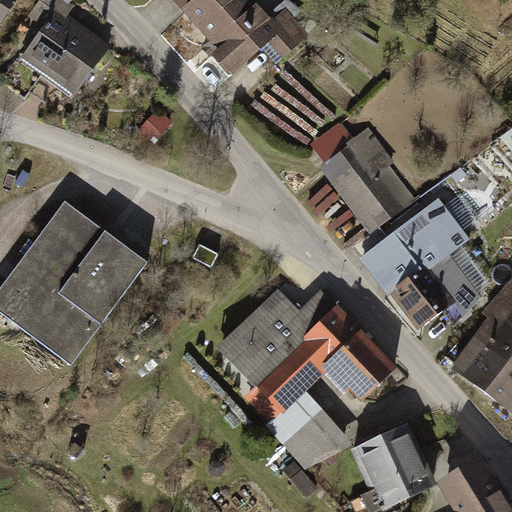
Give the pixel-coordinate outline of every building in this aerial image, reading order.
[(0,0),(0,18),(11,0),(0,0)] [(280,0),(176,0),(196,24),(230,67),(254,48),(270,68),(310,37),(280,0)] [(19,60),(70,97),(107,46),(78,25),(55,9),(19,60)] [(385,289),(418,330),(455,300),(466,314),(481,297),(447,257),(461,246),(425,201),(411,212),(373,164),(380,158),(371,148),(364,153),(340,123),(311,145),(385,237),(359,257),(385,289)] [(109,224),(70,192),(0,277),(0,292),(77,354),(154,260),(109,224)] [(293,271),(197,357),(262,430),(323,375),(363,420),(399,388),(374,361),(293,271)] [(511,304),(482,342),(478,339),(456,368),(511,412),(511,304)] [(401,426),(346,449),(371,508),(426,485),(421,473),(408,442),(401,426)] [(511,511),(511,506),(504,495),(481,459),(441,482),(454,511),(453,511),(511,511)]
